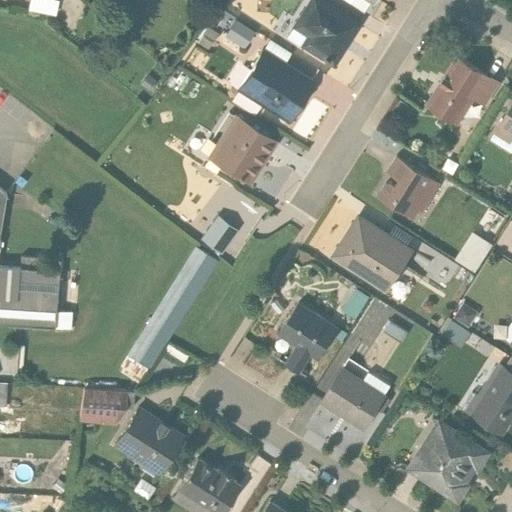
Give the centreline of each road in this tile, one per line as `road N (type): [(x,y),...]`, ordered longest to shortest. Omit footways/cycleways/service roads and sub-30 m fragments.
road 1 (residential): [(302,206),(436,0)]
road 2 (residential): [(227,394),(271,434),(396,511)]
